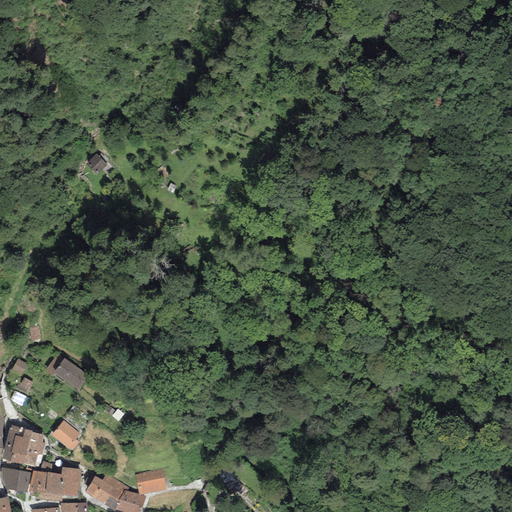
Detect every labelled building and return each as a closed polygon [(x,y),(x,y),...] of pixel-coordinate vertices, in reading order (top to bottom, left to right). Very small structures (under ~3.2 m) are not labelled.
[(98,155),(89,163),(99,174),(108,165),(98,155)] [(52,360),(44,372),(53,379),(57,374),(79,390),(90,375),(64,357),(59,365),(52,360)] [(29,367),(18,359),(10,370),(21,378),(29,367)] [(30,393),(35,384),(23,377),(18,387),(30,393)] [(62,421),(52,437),(74,451),(84,436),(62,421)] [(37,467),(42,438),(11,426),(3,458),(37,467)] [(83,496),(85,468),(62,467),(62,472),(33,470),(32,473),(31,492),(31,497),(60,500),(61,494),(83,496)] [(32,473),(3,468),(3,487),(31,492),(32,473)] [(97,474),(86,493),(118,511),(129,494),(133,487),(107,472),(104,478),(97,474)] [(160,472),(136,477),(140,496),(163,491),(160,472)] [(118,511),(140,511),(144,499),(129,494),(118,511)] [(0,511),(8,511),(7,500),(0,501),(0,511)] [(89,511),(88,502),(60,505),(60,511),(89,511)]
